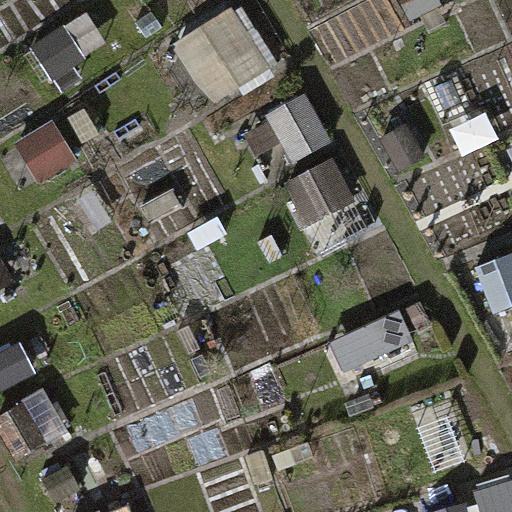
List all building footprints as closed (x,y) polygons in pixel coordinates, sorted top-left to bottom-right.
[(246,4),(176,42),(212,107),(281,70),(246,4)] [(272,112),(297,162),(335,144),(310,93),(272,112)] [(479,269),(499,311),(511,304),(511,269),(506,257),(479,269)] [(0,419),(19,459),(71,433),(50,391),(0,416),(0,419)] [(511,511),(511,483),(480,487),(483,511),(511,511)]
